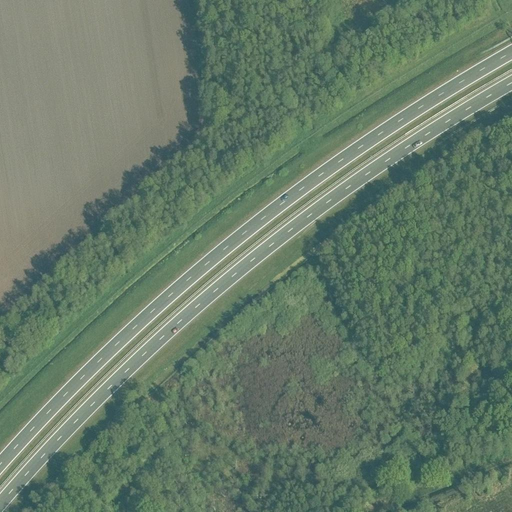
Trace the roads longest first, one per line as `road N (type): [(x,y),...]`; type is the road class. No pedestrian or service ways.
road 1 (trunk): [(0,504),(207,297),(376,167),(511,85)]
road 2 (trunk): [(511,53),(366,144),(242,237),(77,384),(0,467)]
